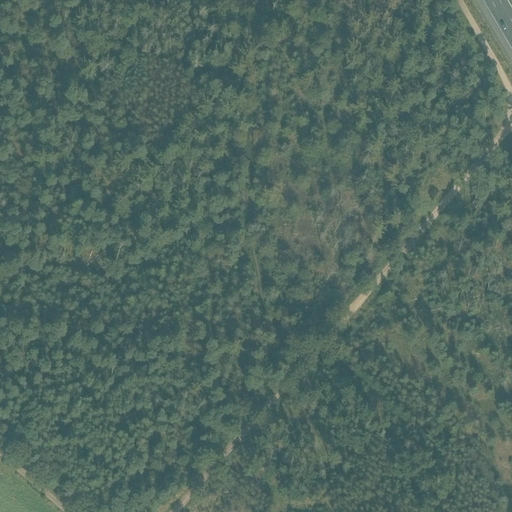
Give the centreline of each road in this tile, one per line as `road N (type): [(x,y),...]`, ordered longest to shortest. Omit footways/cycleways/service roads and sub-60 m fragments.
road 1 (track): [(209,0),(257,29),(247,227),(263,305),(299,367)]
road 2 (track): [(299,367),(511,125)]
road 3 (track): [(299,367),(174,511)]
